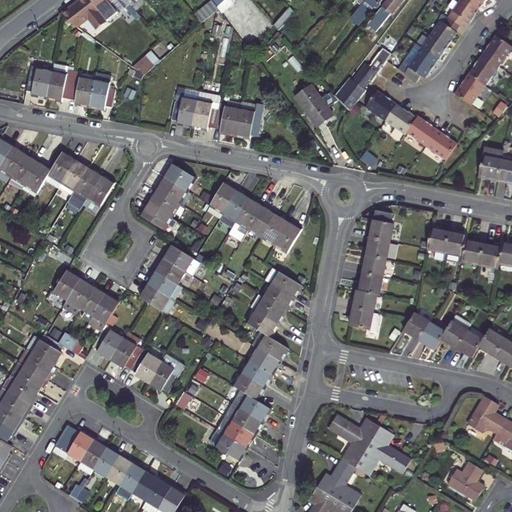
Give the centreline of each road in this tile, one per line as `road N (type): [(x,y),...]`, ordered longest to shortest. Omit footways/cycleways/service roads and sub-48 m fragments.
road 1 (residential): [(149,144),(291,171),(344,196)]
road 2 (residential): [(344,196),(392,188),(511,212)]
road 3 (residential): [(312,389),(431,413),(459,379)]
road 4 (residential): [(319,350),(344,196)]
road 5 (residential): [(0,111),(149,144)]
road 6 (residential): [(459,379),(319,350)]
road 7 (residential): [(260,511),(139,438)]
road 8 (residential): [(74,398),(89,373),(154,412),(139,438)]
road 9 (residential): [(113,215),(89,257),(123,276),(146,237)]
road 10 (residential): [(511,0),(479,28),(428,102)]
road 11 (residential): [(312,389),(281,511)]
